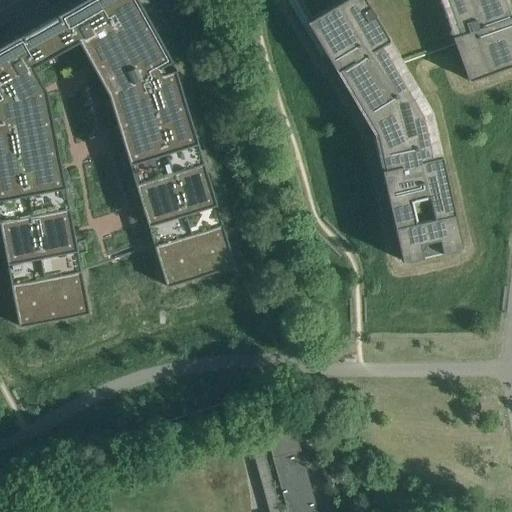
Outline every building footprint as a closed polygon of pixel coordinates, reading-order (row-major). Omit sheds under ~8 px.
[(0,42),(0,233),(1,237),(18,325),(88,312),(80,271),(153,246),(165,286),(234,265),(211,191),(183,98),(174,67),(170,58),(169,56),(163,45),(154,28),(139,1),(137,0),(77,0),(55,12),(31,26),(0,42)] [(293,0),(306,20),(325,53),(344,84),(393,67),(403,63),(455,45),(467,80),(511,64),(511,13),(507,0),(293,0)] [(340,0),(306,20),(325,53),(344,84),(372,132),(401,261),(461,247),(441,155),(430,109),(403,63),(389,39),(365,0),(340,0)] [(317,511),(289,408),(261,415),(287,511),(317,511)] [(280,511),(282,511),(275,489),(274,489),(264,452),(265,451),(259,429),(248,432),(236,435),(242,457),(252,454),(268,511),(280,511)]
